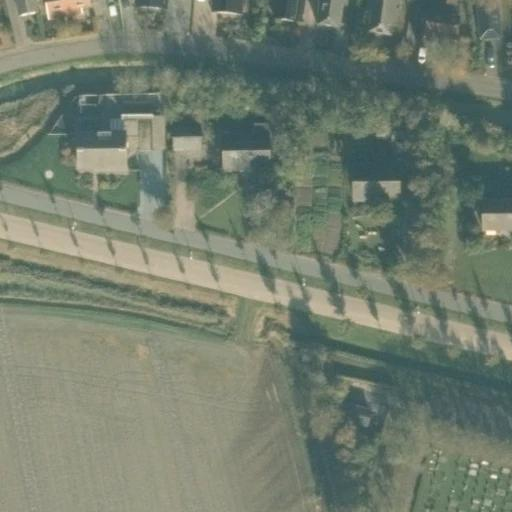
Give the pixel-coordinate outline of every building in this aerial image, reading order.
[(15,0),(19,17),(37,13),(34,0),(15,0)] [(45,0),(49,21),(82,15),(81,9),(91,8),(89,0),(45,0)] [(136,0),(136,8),(166,10),(166,0),(136,0)] [(212,0),(212,7),(218,8),(218,14),(236,15),(237,0),(212,0)] [(273,19),(297,23),(298,16),(303,16),(304,0),(270,0),(270,1),(276,2),(273,19)] [(319,0),(316,25),(339,29),(343,6),(347,7),(347,0),(319,0)] [(368,0),(367,10),(371,10),(368,33),(391,36),(392,27),(396,27),(400,0),(368,0)] [(455,0),(437,0),(436,4),(421,1),(415,40),(432,43),(433,37),(455,41),(458,19),(457,19),(459,7),(454,6),(455,0)] [(481,40),(501,38),(497,4),(477,6),(481,40)] [(153,119),(152,108),(121,108),(122,119),(153,119)] [(166,153),(165,118),(153,119),(153,122),(125,122),(111,122),(111,135),(78,135),(79,170),(105,169),(105,173),(125,172),(125,161),(139,153),(166,153)] [(224,138),(224,171),(267,170),(267,156),(283,155),(282,125),(254,126),(254,137),(224,138)] [(201,147),(201,127),(173,128),(173,147),(201,147)] [(391,141),(412,141),(412,127),(391,127),(391,141)] [(305,155),(294,251),(339,256),(346,190),(328,188),(330,172),(323,171),(325,157),(305,155)] [(412,187),(412,161),(397,161),(397,168),(354,169),(355,202),(397,202),(397,187),(412,187)] [(511,200),(482,201),(483,232),(511,231),(511,200)] [(345,422),(365,427),(369,412),(349,407),(345,422)]
